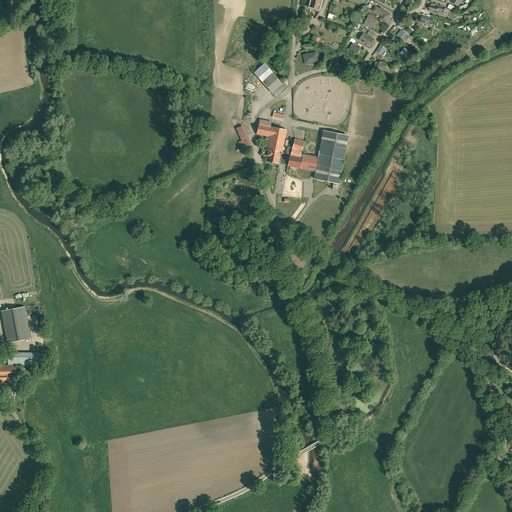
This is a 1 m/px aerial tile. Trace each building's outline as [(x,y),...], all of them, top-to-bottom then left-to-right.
[(322,0),(311,0),(309,7),(319,10),(322,0)] [(430,5),(429,10),(444,15),(445,11),(438,8),(438,7),(430,5)] [(391,16),(375,6),(372,11),(381,17),(379,20),(386,24),(391,16)] [(363,24),(372,29),(378,19),(369,14),(363,24)] [(419,15),(416,26),(421,28),(422,25),(428,27),(431,19),(419,15)] [(401,30),(396,36),(405,43),(410,38),(406,35),(408,32),(405,29),(402,32),(401,30)] [(363,34),(358,41),(367,46),(371,39),(363,34)] [(317,35),(314,42),(324,45),(326,40),(322,39),(323,37),(317,35)] [(353,43),(348,49),(356,54),(360,47),(353,43)] [(382,44),(378,51),(384,55),(389,48),(382,44)] [(398,55),(405,61),(411,54),(404,48),(398,55)] [(304,55),(306,65),(318,63),(317,53),(304,55)] [(342,54),(339,62),(349,66),(351,58),(342,54)] [(386,62),(373,62),(373,71),(386,71),(386,62)] [(280,85),(262,64),(252,73),(274,98),(287,87),(283,83),(280,85)] [(274,112),(272,120),(283,122),(286,108),(283,107),(281,114),(274,112)] [(282,154),(287,127),(259,121),(257,134),(269,136),(267,148),(263,147),(262,154),(268,155),(267,160),(280,163),(282,154)] [(245,148),(245,149),(251,146),(248,138),(247,138),(242,126),(236,128),(242,141),(239,143),(242,149),(245,148)] [(338,185),(347,136),(322,131),(317,159),(300,156),(302,143),(291,142),(289,155),(287,167),(313,172),(312,181),(338,185)] [(30,338),(24,307),(1,311),(7,342),(30,338)] [(16,381),(16,365),(10,365),(8,365),(0,364),(0,381),(10,381),(16,381)] [(15,385),(16,381),(10,381),(10,386),(9,386),(8,392),(13,392),(13,394),(21,395),(21,388),(19,388),(19,385),(15,385)]
